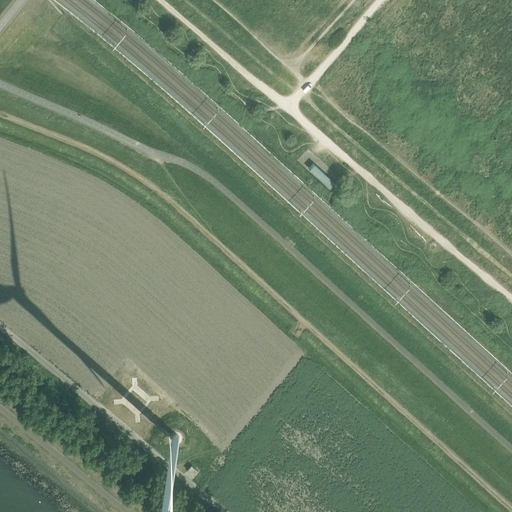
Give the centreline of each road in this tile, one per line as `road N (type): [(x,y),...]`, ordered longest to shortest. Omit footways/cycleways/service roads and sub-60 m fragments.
road 1 (track): [(511,511),(146,183),(0,115)]
road 2 (track): [(161,0),(511,296)]
road 3 (track): [(381,0),(289,108)]
